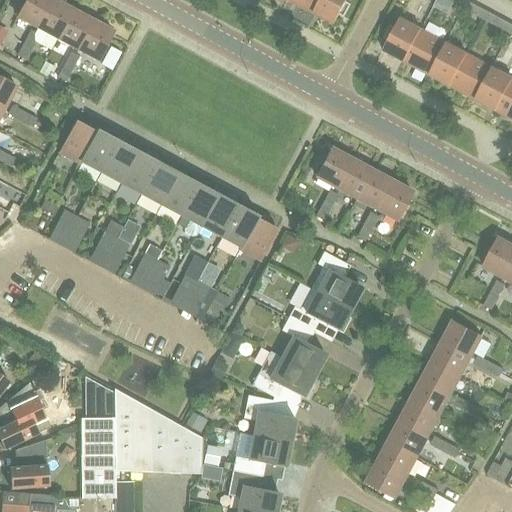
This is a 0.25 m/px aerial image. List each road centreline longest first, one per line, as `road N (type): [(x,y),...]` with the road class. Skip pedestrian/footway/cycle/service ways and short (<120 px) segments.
road 1 (unclassified): [(308,511),(327,453),(475,176)]
road 2 (tertiary): [(329,98),(146,0)]
road 3 (tertiary): [(475,176),(329,98)]
